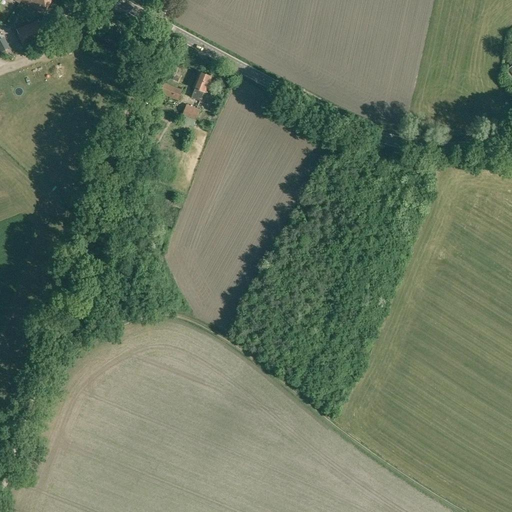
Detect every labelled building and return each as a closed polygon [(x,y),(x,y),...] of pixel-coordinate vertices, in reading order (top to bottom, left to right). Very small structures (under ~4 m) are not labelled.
[(25,4),(43,15),(52,0),(15,0),(20,3),(21,2),(25,5),(25,4)] [(77,11),(84,16),(88,9),(82,5),(77,11)] [(17,30),(25,50),(46,41),(38,20),(17,30)] [(3,51),(4,53),(8,51),(7,49),(10,47),(4,37),(0,38),(0,50),(1,52),(3,51)] [(191,97),(200,101),(204,91),(205,92),(211,77),(200,72),(194,87),(195,88),(191,97)] [(221,87),(227,90),(229,84),(224,82),(221,87)] [(160,93),(178,101),(183,90),(164,83),(160,93)] [(181,122),(192,126),(195,120),(199,109),(187,105),(182,115),(184,116),(181,122)]
